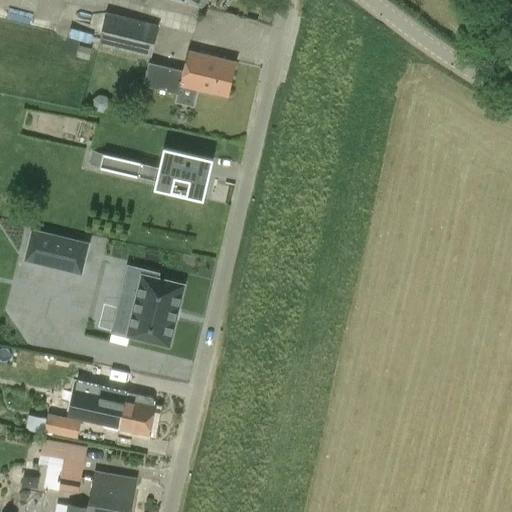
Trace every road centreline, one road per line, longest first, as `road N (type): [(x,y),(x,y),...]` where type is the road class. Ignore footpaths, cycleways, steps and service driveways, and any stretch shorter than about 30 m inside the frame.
road 1 (unclassified): [(165,511),(286,0)]
road 2 (tertiary): [(511,101),(431,53),(368,0)]
